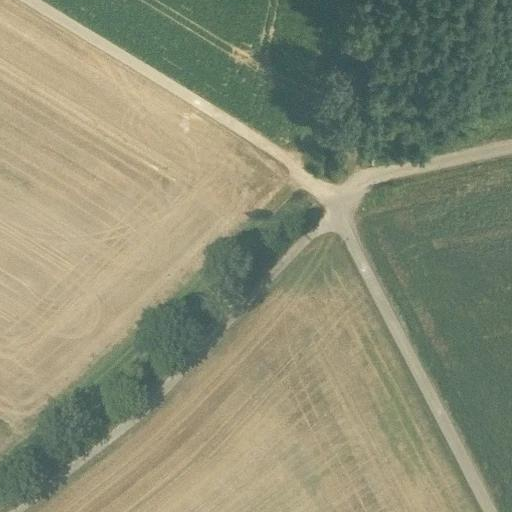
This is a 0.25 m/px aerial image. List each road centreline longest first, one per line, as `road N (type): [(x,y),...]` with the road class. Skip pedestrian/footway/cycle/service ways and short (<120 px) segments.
road 1 (track): [(31,0),(242,130),(331,196),(493,511)]
road 2 (track): [(339,215),(152,398),(15,511)]
road 3 (track): [(0,469),(173,316),(303,171)]
road 4 (track): [(331,196),(346,184),(379,0)]
road 5 (track): [(331,196),(511,149)]
road 6 (track): [(340,0),(298,167)]
